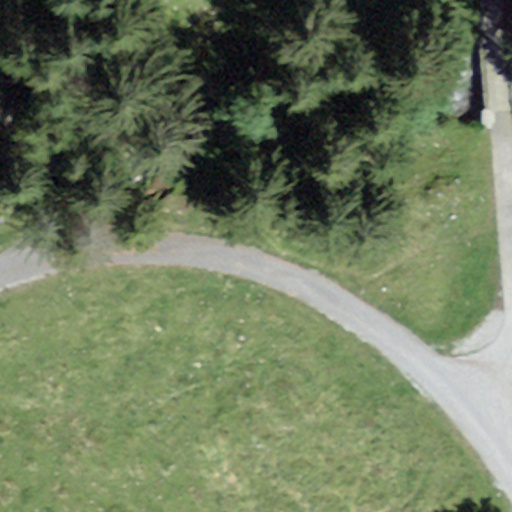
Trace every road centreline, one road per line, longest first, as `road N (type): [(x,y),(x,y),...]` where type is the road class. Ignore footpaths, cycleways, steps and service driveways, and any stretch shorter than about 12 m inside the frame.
road 1 (unclassified): [(0,275),(20,263),(166,242),(285,271),(441,358),(511,461)]
road 2 (track): [(511,192),(495,0)]
